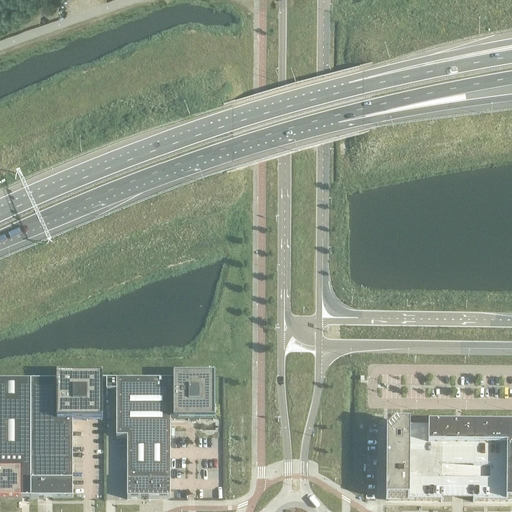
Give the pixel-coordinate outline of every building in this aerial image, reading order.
[(72,500),(72,437),(73,422),(102,422),(102,376),(56,376),(56,380),(30,380),(30,500),(72,500)] [(215,421),(215,376),(173,376),(173,381),(173,419),(173,421),(191,421),(192,422),(193,422),(194,422),(195,422),(196,422),(196,421),(215,421)] [(0,499),(30,500),(30,380),(0,380),(0,499)] [(170,481),(170,423),(170,419),(173,419),(173,381),(116,380),(116,417),(117,417),(117,427),(116,427),(116,438),(127,438),(127,460),(127,468),(127,481),(170,481)] [(415,441),(415,428),(410,428),(410,426),(386,426),(386,441),(415,441)] [(458,448),(458,426),(428,426),(428,428),(415,428),(415,441),(442,441),(442,448),(458,448)] [(500,442),(500,428),(500,427),(458,426),(458,448),(473,448),(473,442),(500,442)] [(511,441),(511,426),(500,427),(500,428),(500,442),(511,441)] [(415,455),(415,441),(386,441),(386,454),(415,455)] [(442,455),(442,448),(442,441),(415,441),(415,455),(442,455)] [(511,455),(511,441),(500,442),(500,455),(511,455)] [(500,455),(500,442),(473,442),(473,448),(473,455),(500,455)] [(415,468),(415,455),(386,454),(386,468),(388,468),(393,468),(415,468)] [(442,469),(442,455),(415,455),(415,468),(442,469)] [(500,469),(500,455),(473,455),(473,469),(500,469)] [(511,455),(500,455),(500,469),(511,469),(511,455)] [(415,480),(415,468),(393,468),(392,480),(402,480),(415,480)] [(442,481),(442,469),(415,468),(415,480),(428,481),(442,481)] [(473,481),(486,481),(500,481),(511,481),(511,469),(500,469),(473,469),(473,481)] [(401,501),(402,480),(392,480),(388,480),(386,480),(386,502),(398,502),(398,501),(401,501)] [(415,501),(415,480),(402,480),(401,501),(415,501)] [(428,501),(428,481),(415,480),(415,501),(428,501)] [(170,500),(170,481),(127,481),(127,500),(170,500)] [(442,493),(442,481),(428,481),(428,501),(440,501),(440,502),(442,502),(442,493)] [(486,502),(486,481),(473,481),(473,502),(474,502),(486,502)] [(500,502),(500,481),(486,481),(486,502),(500,502)] [(511,502),(511,481),(500,481),(500,502),(511,502)]
